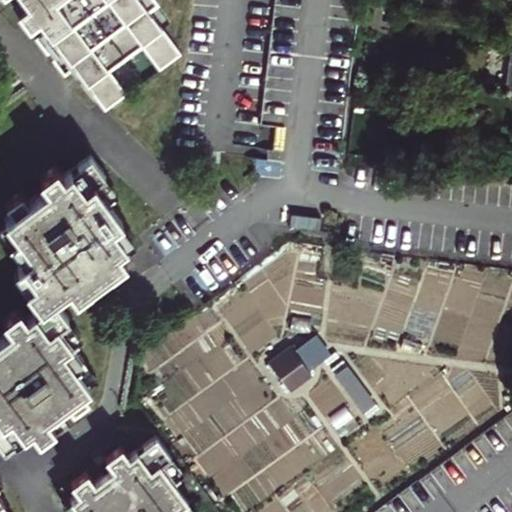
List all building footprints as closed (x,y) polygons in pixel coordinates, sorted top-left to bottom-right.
[(29,0),(35,7),(25,13),(35,27),(44,20),(51,31),(42,37),(52,50),(61,44),(68,53),(59,59),(70,74),(79,67),(110,109),(130,94),(112,70),(146,45),(164,70),(183,55),(151,12),(160,5),(155,0),(29,0)] [(189,0),(172,160),(253,169),(271,0),(189,0)] [(389,5),(376,3),(371,33),(397,36),(397,32),(386,31),(389,5)] [(117,230),(126,224),(113,206),(99,188),(109,180),(94,160),(68,180),(61,171),(47,182),(53,190),(32,206),(24,197),(12,208),(18,216),(11,221),(25,240),(16,246),(30,265),(27,267),(40,284),(32,290),(47,310),(58,302),(75,289),(82,298),(97,287),(89,278),(111,261),(119,270),(131,261),(124,252),(130,248),(117,230)] [(79,370),(88,364),(75,346),(62,328),(71,320),(58,302),(47,310),(31,321),(23,313),(10,322),(17,331),(0,343),(0,418),(4,424),(0,427),(0,441),(8,453),(37,432),(43,440),(57,430),(51,421),(70,406),(77,415),(93,403),(86,395),(94,389),(79,370)] [(283,373),(302,359),(294,350),(275,363),(283,373)] [(283,373),(290,383),(309,369),(302,359),(283,373)] [(309,369),(290,383),(297,392),(316,379),(309,369)] [(511,511),(511,417),(383,511),(511,511)] [(185,511),(182,509),(191,502),(176,483),(163,467),(175,458),(161,439),(133,460),(125,451),(112,461),(119,470),(98,485),(91,477),(78,487),(84,495),(76,502),(83,511),(185,511)] [(0,511),(2,511),(10,507),(0,494),(0,511)]
